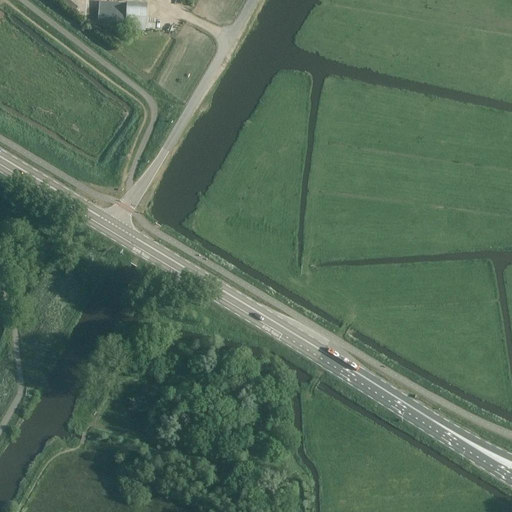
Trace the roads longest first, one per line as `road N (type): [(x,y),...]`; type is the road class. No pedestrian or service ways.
road 1 (secondary): [(451,437),(111,229)]
road 2 (unknown): [(3,0),(142,105),(147,116),(125,171),(129,202)]
road 3 (unclassified): [(111,229),(248,10)]
road 4 (secondary): [(111,229),(0,162)]
